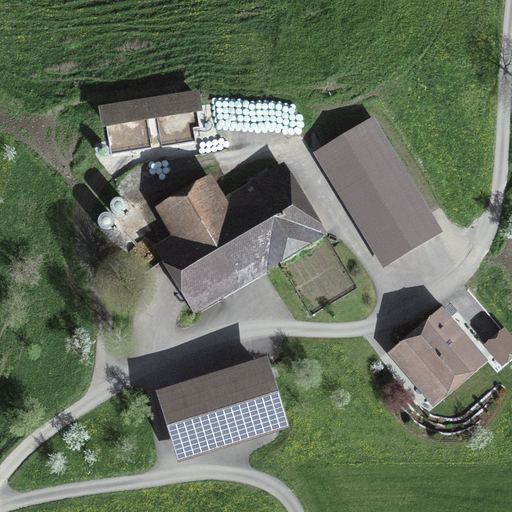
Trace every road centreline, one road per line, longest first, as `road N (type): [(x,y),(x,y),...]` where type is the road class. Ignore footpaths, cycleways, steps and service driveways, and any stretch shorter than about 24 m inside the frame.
road 1 (unclassified): [(112,391),(266,333),(375,325),(429,298),(469,265),(495,208),(511,0)]
road 2 (unclassified): [(112,391),(44,432),(0,476)]
